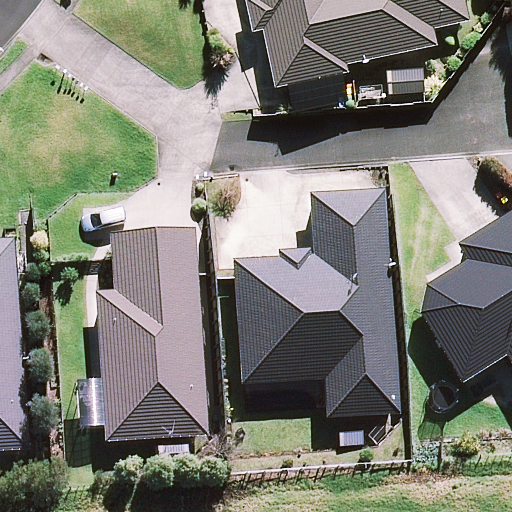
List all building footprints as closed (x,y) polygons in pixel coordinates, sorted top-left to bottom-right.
[(350,64),(439,45),(436,29),(473,21),(468,0),(248,0),(256,33),(265,31),(278,88),(352,72),(350,64)] [(398,416),(382,193),(308,198),(312,257),(308,258),(307,253),(276,255),(276,260),(231,263),(233,296),(240,389),(321,384),(324,421),(398,416)] [(511,213),(455,249),(464,263),(423,289),(416,318),(459,387),(503,359),(511,372),(511,213)] [(196,277),(193,233),(109,239),(111,262),(113,294),(93,296),(104,446),(208,439),(196,277)] [(0,454),(29,453),(13,240),(0,241),(0,454)]
